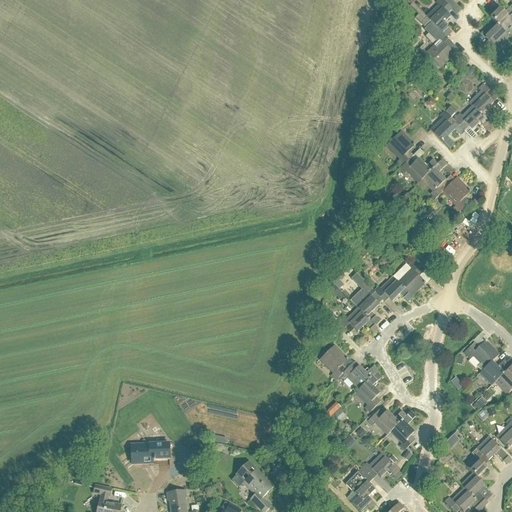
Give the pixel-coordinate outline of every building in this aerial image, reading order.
[(438,6),(426,18),(431,23),(437,30),(438,30),(441,34),(446,38),(451,34),(443,25),(450,18),(447,14),(451,10),(443,2),(441,0),(439,0),(436,4),(438,6)] [(511,22),(511,13),(508,9),(504,13),(500,9),(490,19),(497,26),(503,32),(511,23),(511,22)] [(431,23),(425,30),(437,43),(426,54),(440,69),(454,55),(448,49),(452,45),(446,38),(441,34),(438,30),(437,30),(431,23)] [(509,38),(503,32),(497,26),(485,38),(488,41),(484,46),(494,57),(499,52),(497,50),(509,38)] [(481,92),(469,104),(472,108),(472,107),(481,116),(484,119),(489,124),(494,120),(486,111),(493,104),(492,104),(497,99),(494,96),(483,85),(478,90),(481,92)] [(431,109),(435,105),(430,100),(426,104),(431,109)] [(458,116),(453,121),(456,124),(464,132),(468,128),(471,131),(479,124),(489,134),(493,129),(489,124),(484,119),(481,116),(472,107),(472,108),(460,119),(458,116)] [(450,108),(445,113),(450,118),(455,114),(450,108)] [(442,119),(430,131),(430,132),(442,143),(449,151),(454,146),(447,139),(454,131),(452,128),(456,124),(453,121),(450,118),(445,113),(444,112),(440,117),(442,119)] [(401,168),(410,159),(413,157),(408,152),(414,146),(401,132),(386,147),(399,160),(397,163),(401,168)] [(430,172),(433,169),(437,165),(432,160),(425,168),(418,160),(414,163),(410,159),(401,168),(399,170),(404,175),(406,172),(418,184),(421,181),(430,172)] [(435,200),(442,193),(446,189),(442,185),(445,182),(439,175),(447,167),(441,161),(437,165),(433,169),(430,172),(421,181),(433,193),(430,195),(435,200)] [(446,189),(442,193),(455,207),(453,209),(457,214),(469,203),(464,198),(470,193),(457,179),(446,189)] [(422,213),(428,207),(423,202),(417,208),(422,213)] [(431,221),(435,216),(430,212),(426,216),(431,221)] [(406,265),(393,278),(397,283),(404,290),(404,291),(411,298),(425,284),(419,278),(424,274),(413,263),(408,267),(406,265)] [(362,291),(350,302),(354,306),(357,309),(358,309),(366,318),(369,321),(373,326),(378,321),(371,313),(378,306),(382,302),(380,299),(373,292),(358,276),(353,281),(362,291)] [(378,287),(373,292),(380,299),(382,302),(384,303),(389,299),(392,302),(399,295),(407,303),(412,299),(411,298),(404,291),(404,290),(397,283),(393,278),(381,290),(378,287)] [(344,285),(337,279),(332,283),(339,290),(344,285)] [(377,329),(373,326),(369,321),(366,318),(358,309),(357,309),(346,321),(343,318),(338,323),(349,334),(354,330),(357,333),(365,326),(374,335),(378,331),(377,329)] [(475,343),(464,354),(468,359),(470,361),(472,358),(479,365),(476,368),(481,373),(484,370),(491,363),(499,356),(485,342),(479,348),(475,343)] [(340,377),(346,371),(342,366),(348,361),(334,347),(319,361),(333,375),(330,377),(335,382),(340,377)] [(506,371),(507,372),(511,366),(511,362),(509,359),(506,363),(504,361),(497,368),(491,363),(484,370),(481,373),(479,374),(491,387),(495,384),(494,383),(503,375),(506,371)] [(358,367),(358,368),(354,363),(346,371),(340,377),(344,382),(343,383),(350,389),(353,385),(358,391),(367,383),(376,374),(378,372),(373,367),(366,375),(358,367)] [(503,375),(494,383),(495,384),(506,396),(511,390),(511,366),(507,372),(506,371),(503,375)] [(358,391),(355,394),(367,406),(364,409),(369,413),(380,402),(376,398),(379,395),(372,387),(381,379),(376,374),(367,383),(358,391)] [(466,390),(462,394),(466,398),(470,395),(466,390)] [(482,409),(477,403),(473,407),(479,413),(482,409)] [(336,413),(338,411),(340,409),(336,404),(331,409),(336,413)] [(490,418),(496,416),(494,410),(488,412),(490,418)] [(401,421),(402,421),(406,417),(401,412),(394,419),(386,412),(383,415),(379,411),(368,422),(372,427),(375,424),(387,436),(390,433),(398,424),(401,421)] [(390,433),(401,445),(399,447),(404,452),(415,441),(410,437),(414,433),(407,427),(415,419),(410,413),(406,417),(402,421),(401,421),(398,424),(390,433)] [(338,423),(340,421),(334,414),(332,416),(331,418),(337,424),(338,423)] [(511,420),(510,419),(505,424),(508,426),(496,438),(507,450),(511,445),(511,420)] [(362,430),(357,435),(361,440),(366,435),(362,430)] [(227,439),(213,436),(212,442),(225,445),(227,439)] [(487,461),(488,462),(495,455),(506,466),(511,461),(488,438),(476,450),(487,461)] [(132,466),(145,465),(144,461),(170,460),(169,440),(150,441),(150,445),(131,446),(132,466)] [(185,443),(187,450),(194,447),(192,441),(185,443)] [(342,445),(343,447),(347,451),(351,447),(346,442),(346,441),(342,445)] [(444,446),(449,451),(454,446),(449,441),(446,444),(444,446)] [(446,450),(441,454),(446,460),(450,456),(446,450)] [(483,465),(487,461),(476,450),(471,455),(474,457),(464,466),(472,474),(477,479),(487,469),(483,465)] [(408,453),(403,459),(408,463),(413,457),(408,453)] [(362,469),(373,480),(377,476),(380,479),(388,472),(396,480),(401,475),(381,455),(369,467),(366,464),(362,469)] [(256,471),(249,463),(231,481),(238,489),(243,484),(255,496),(250,501),(261,511),(266,511),(271,508),(262,499),(273,488),(256,471)] [(368,484),(373,480),(362,469),(357,473),(358,474),(345,486),(351,491),(359,499),(353,505),(360,511),(364,511),(368,509),(369,510),(375,505),(367,498),(375,491),(368,484)] [(472,474),(460,486),(463,489),(472,498),(483,508),(488,504),(477,493),(484,486),(477,479),(472,474)] [(109,497),(111,490),(96,487),(94,494),(101,496),(100,502),(99,502),(97,511),(119,511),(121,506),(106,503),(108,497),(109,497)] [(476,511),(478,511),(483,508),(472,498),(463,489),(452,501),(449,498),(444,503),(453,511),(457,511),(460,510),(461,511),(464,511),(470,506),(476,511)] [(186,511),(185,499),(186,499),(185,492),(166,494),(167,501),(169,501),(170,511),(186,511)]
